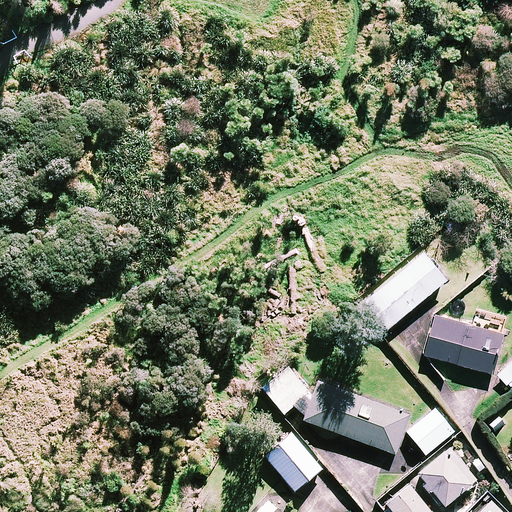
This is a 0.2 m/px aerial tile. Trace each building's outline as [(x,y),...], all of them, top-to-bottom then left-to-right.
[(446,281),(423,254),(364,303),(387,330),(446,281)] [(505,331),(436,313),(426,353),(494,371),(505,331)] [(511,379),(511,360),(498,373),(507,383),(511,379)] [(309,393),(287,366),(261,387),(283,414),(309,393)] [(410,412),(322,379),(306,422),(394,455),(410,412)] [(454,432),(435,409),(407,432),(425,455),(454,432)] [(321,469),(290,432),(263,454),(295,491),(321,469)] [(475,480),(448,448),(418,474),(445,506),(475,480)] [(431,511),(410,485),(383,506),(387,511),(431,511)] [(280,511),(266,499),(254,511),(280,511)] [(501,511),(489,500),(476,511),(501,511)]
